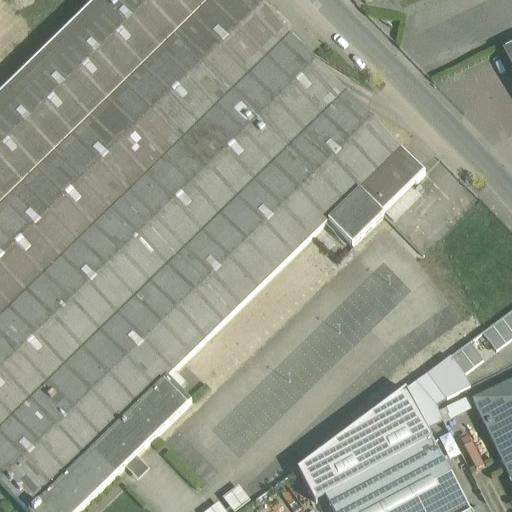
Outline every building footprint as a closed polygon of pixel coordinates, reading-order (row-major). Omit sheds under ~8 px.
[(253,0),(211,0),(0,206),(0,318),(289,36),(253,0)] [(98,0),(0,96),(0,206),(211,0),(98,0)] [(289,36),(0,318),(0,486),(24,511),(34,511),(169,381),(402,152),(345,93),(289,36)] [(402,152),(361,193),(384,217),(426,176),(402,152)] [(384,217),(361,193),(329,224),(353,249),(385,217),(384,217)] [(511,313),(483,336),(496,353),(511,341),(511,313)] [(465,378),(484,363),(470,345),(451,359),(465,378)] [(465,378),(451,359),(427,377),(446,402),(470,390),(466,382),(467,382),(465,378)] [(437,408),(446,402),(427,377),(416,384),(437,408)] [(34,511),(82,511),(189,409),(188,408),(192,405),(169,381),(34,511)] [(444,425),(437,408),(416,384),(406,392),(428,433),(444,425)] [(511,384),(473,403),(511,483),(511,384)] [(470,511),(428,433),(406,392),(299,472),(315,503),(326,498),(333,511),(470,511)]
